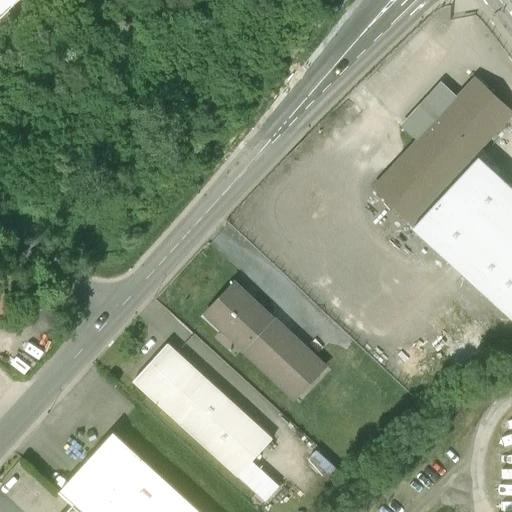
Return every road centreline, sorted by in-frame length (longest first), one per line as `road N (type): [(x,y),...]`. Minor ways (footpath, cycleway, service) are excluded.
road 1 (unclassified): [(108,312),(394,0)]
road 2 (unclassified): [(0,431),(108,312)]
road 3 (unclassified): [(108,312),(0,212)]
